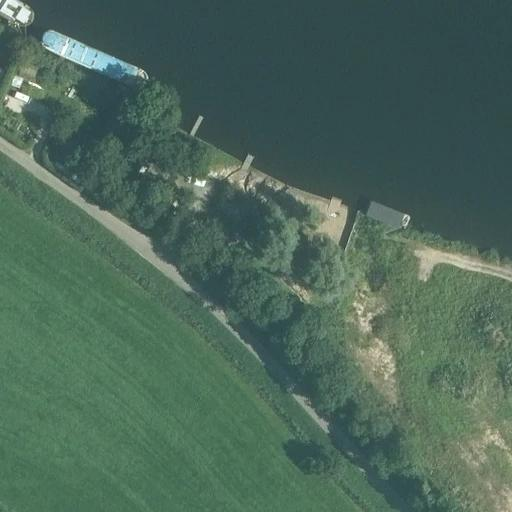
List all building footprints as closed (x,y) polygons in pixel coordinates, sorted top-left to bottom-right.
[(0,0),(0,26),(24,41),(43,9),(27,0),(0,0)] [(43,9),(24,41),(137,108),(156,77),(43,9)] [(23,63),(18,75),(33,81),(37,68),(23,63)] [(214,109),(197,142),(281,184),(298,151),(214,109)] [(95,143),(89,151),(99,156),(104,148),(95,143)] [(359,184),(347,225),(428,248),(439,207),(359,184)]
